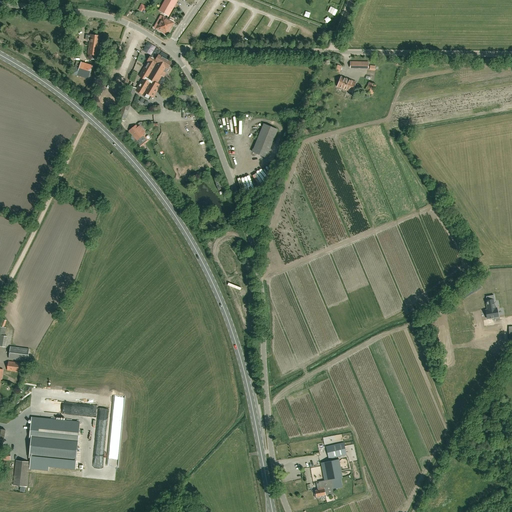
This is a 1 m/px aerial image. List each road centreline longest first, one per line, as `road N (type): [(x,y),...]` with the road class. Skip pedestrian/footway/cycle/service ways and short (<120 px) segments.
road 1 (unclassified): [(288,511),(270,449),(252,243),(198,93),(173,54)]
road 2 (primary): [(238,349),(206,269),(147,177),(88,116),(0,54)]
road 3 (unclassified): [(511,54),(173,54)]
road 4 (track): [(0,300),(130,24)]
road 5 (unclassified): [(173,54),(113,18),(0,3)]
road 6 (primary): [(238,349),(272,511)]
